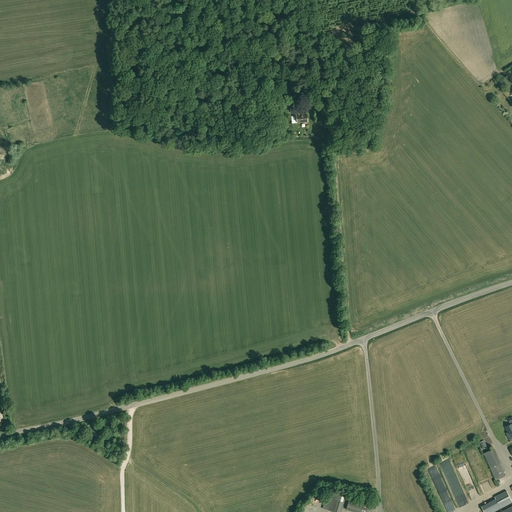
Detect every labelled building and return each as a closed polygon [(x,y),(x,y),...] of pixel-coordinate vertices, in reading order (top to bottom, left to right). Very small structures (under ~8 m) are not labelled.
[(292,123),(307,122),(307,114),(300,115),(299,109),(296,109),(296,116),(291,116),(292,123)] [(499,476),(505,474),(500,464),(501,463),(495,449),(484,453),(496,481),(500,479),(499,476)] [(458,481),(453,483),(461,502),(465,501),(458,481)] [(324,509),(331,511),(333,511),(341,511),(345,498),(333,494),(332,498),(328,497),(324,509)] [(349,498),(347,507),(346,510),(353,511),(360,511),(361,511),(362,511),(366,511),(369,504),(349,498)]
